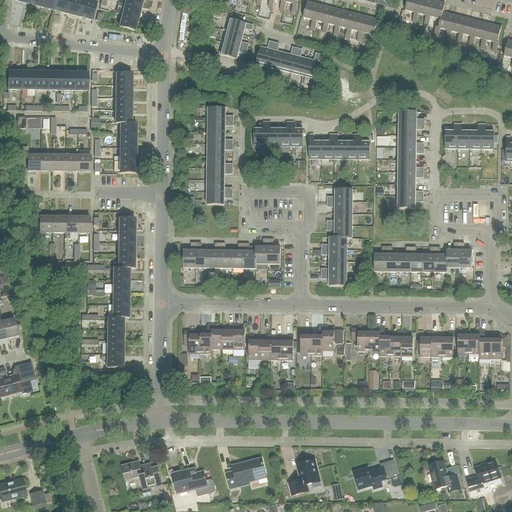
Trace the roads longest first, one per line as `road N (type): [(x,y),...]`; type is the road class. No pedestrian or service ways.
road 1 (unclassified): [(161,420),(511,427)]
road 2 (unclassified): [(300,306),(490,308)]
road 3 (unclassified): [(0,36),(163,56)]
road 4 (unclassified): [(159,304),(300,306)]
road 5 (unclassified): [(162,193),(163,56)]
